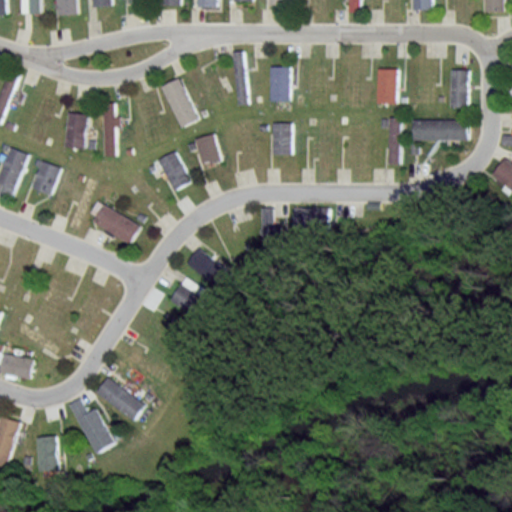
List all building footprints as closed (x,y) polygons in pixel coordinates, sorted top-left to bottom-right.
[(0,0),(0,14),(9,14),(8,0),(0,0)] [(42,0),(23,0),(24,12),(43,12),(42,0)] [(60,0),(61,14),(80,13),(79,0),(60,0)] [(362,0),(351,0),(351,11),(362,11),(362,0)] [(414,0),(415,8),(434,8),(434,0),(414,0)] [(506,10),(506,0),(486,0),(486,10),(506,10)] [(243,104),(253,103),(247,49),(237,51),(243,104)] [(294,65),(275,66),(276,100),(294,100),(294,65)] [(380,102),(399,102),(400,67),(381,67),(380,102)] [(470,69),(453,68),(453,105),(470,106),(470,69)] [(0,101),(0,122),(3,124),(19,80),(9,77),(0,101)] [(202,119),(184,77),(165,85),(184,127),(202,119)] [(107,155),(118,154),(118,126),(123,126),(123,115),(117,115),(117,102),(106,102),(107,155)] [(67,144),(86,147),(91,114),(72,111),(67,144)] [(394,163),(405,163),(404,116),(393,116),(394,163)] [(417,138),(470,139),(470,119),(417,119),(417,138)] [(278,153),(297,153),(297,121),(278,122),(278,153)] [(199,137),(205,163),(224,159),(219,133),(199,137)] [(17,195),(30,152),(11,146),(1,181),(5,182),(3,191),(17,195)] [(177,190),(194,180),(178,150),(161,159),(177,190)] [(495,174),(511,186),(511,161),(507,158),(495,174)] [(35,187),(53,193),(63,166),(45,160),(35,187)] [(143,225),(100,199),(93,212),(98,215),(95,220),(132,243),(143,225)] [(286,223),(278,223),(278,206),(266,206),(267,251),(287,251),(286,223)] [(335,206),(300,207),(301,227),(336,226),(335,206)] [(219,285),(231,271),(203,247),(191,261),(219,285)] [(212,298),(206,295),(211,287),(188,276),(175,301),(203,315),(212,298)] [(36,356),(0,351),(0,360),(3,361),(2,373),(34,376),(36,356)] [(101,392),(140,419),(151,402),(112,376),(101,392)] [(73,403),(102,452),(127,437),(119,424),(112,427),(100,407),(92,411),(84,397),(73,403)] [(0,427),(0,462),(11,466),(23,421),(3,415),(0,427)] [(64,468),(59,434),(40,437),(45,471),(64,468)]
